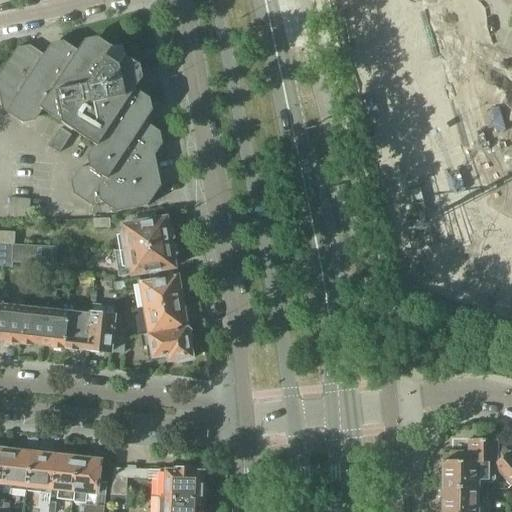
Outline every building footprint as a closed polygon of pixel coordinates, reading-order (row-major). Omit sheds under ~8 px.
[(418,0),(346,0),(367,84),(362,85),(370,117),(375,116),(402,230),(397,231),(409,279),(456,294),(456,292),(457,290),(511,308),(510,312),(511,313),(511,234),(472,221),(443,100),(447,99),(439,66),(435,67),(428,40),(418,0)] [(159,131),(144,121),(142,110),(150,98),(135,88),(132,77),(140,66),(97,37),(90,48),(78,51),(63,41),(55,52),(44,54),(29,45),(16,47),(0,72),(0,100),(2,110),(23,123),(30,112),(41,110),(64,125),(61,129),(60,128),(48,146),(58,153),(70,135),(69,134),(71,130),(94,145),(96,156),(90,165),(78,168),(70,181),(72,193),(89,204),(101,202),(116,212),(147,206),(160,185),(152,143),(159,131)] [(8,220),(28,221),(30,199),(11,197),(8,220)] [(155,212),(124,217),(126,225),(156,220),(155,212)] [(110,218),(93,220),(93,229),(110,228),(110,218)] [(123,251),(169,243),(165,218),(156,220),(126,225),(121,226),(122,232),(120,232),(123,251)] [(0,231),(0,244),(10,245),(14,245),(14,232),(0,231)] [(169,243),(123,251),(127,269),(128,269),(129,275),(174,267),(169,243)] [(12,263),(14,245),(10,245),(0,244),(0,266),(12,268),(12,263)] [(58,246),(14,245),(12,263),(56,265),(58,246)] [(49,274),(41,273),(40,283),(48,284),(49,274)] [(144,308),(181,301),(177,275),(140,282),(144,308)] [(124,281),(114,282),(115,291),(125,290),(124,281)] [(47,286),(47,289),(46,296),(55,297),(56,286),(47,286)] [(9,291),(1,291),(0,303),(0,340),(20,342),(23,306),(8,305),(9,291)] [(181,301),(144,308),(149,334),(186,327),(181,301)] [(91,304),(90,313),(87,349),(110,352),(112,341),(114,319),(115,306),(91,304)] [(23,306),(20,342),(42,344),(45,309),(23,306)] [(45,309),(42,344),(65,347),(68,311),(45,309)] [(90,313),(68,311),(65,347),(87,349),(90,313)] [(114,319),(112,341),(124,339),(120,316),(114,319)] [(186,327),(149,334),(142,335),(147,359),(168,354),(169,361),(177,359),(177,362),(192,358),(186,327)] [(125,339),(124,339),(112,341),(110,352),(124,353),(125,339)] [(502,475),(511,466),(511,454),(508,450),(507,451),(496,438),(468,438),(468,451),(449,451),(449,453),(442,453),(441,489),(481,489),(481,482),(491,482),(495,478),(494,467),(502,475)] [(27,491),(31,452),(7,449),(3,489),(27,491)] [(54,454),(31,452),(27,491),(42,493),(41,502),(50,503),(50,501),(51,489),(54,454)] [(54,454),(51,489),(59,490),(58,499),(73,500),(73,491),(77,457),(54,454)] [(101,459),(77,457),(73,491),(97,494),(98,482),(101,459)] [(511,466),(502,475),(511,486),(511,484),(511,466)] [(110,495),(126,496),(127,478),(148,478),(148,470),(114,468),(110,495)] [(161,470),(160,494),(162,494),(162,497),(202,500),(203,471),(193,471),(193,469),(175,469),(175,470),(161,470)] [(103,511),(106,482),(98,482),(97,494),(96,505),(95,511),(103,511)] [(488,489),(481,489),(441,489),(440,511),(488,511),(488,501),(478,501),(478,498),(488,497),(488,489)] [(126,496),(110,495),(110,498),(110,504),(126,505),(126,496)] [(201,511),(202,500),(162,497),(161,511),(201,511)]
